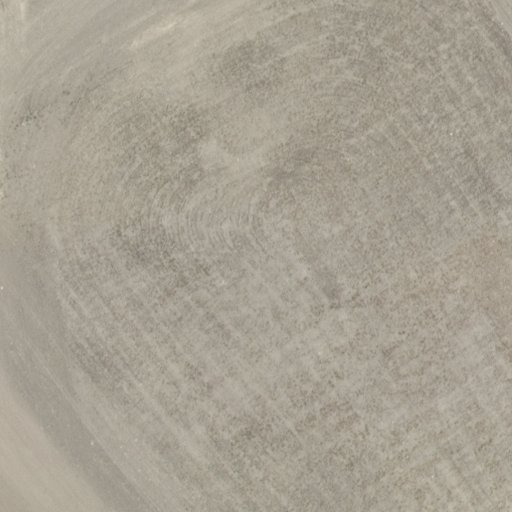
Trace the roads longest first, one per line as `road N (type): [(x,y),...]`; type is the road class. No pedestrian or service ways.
road 1 (unknown): [(511,222),(194,511)]
road 2 (unknown): [(487,237),(390,0)]
